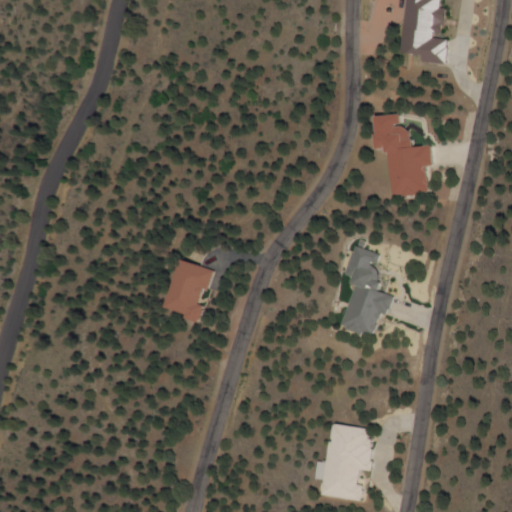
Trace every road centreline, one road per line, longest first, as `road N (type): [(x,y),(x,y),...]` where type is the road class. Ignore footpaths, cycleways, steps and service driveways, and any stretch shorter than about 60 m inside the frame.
road 1 (residential): [(351,0),(344,137),(327,179),(272,246),(254,287),(192,511),(437,311),(506,0)]
road 2 (residential): [(0,362),(46,186),(96,81),(118,0)]
